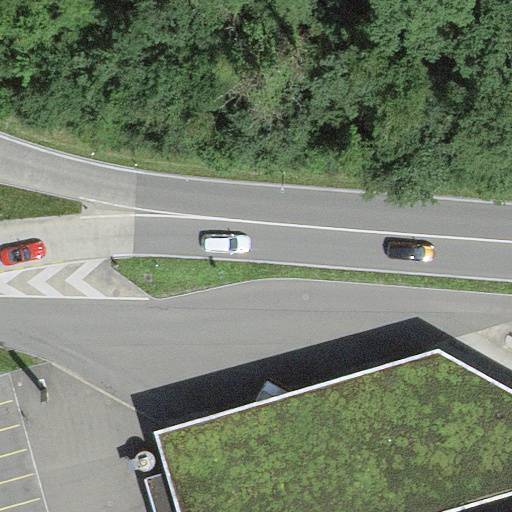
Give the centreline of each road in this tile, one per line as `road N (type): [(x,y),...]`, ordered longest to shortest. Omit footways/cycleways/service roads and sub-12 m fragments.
road 1 (secondary): [(511,241),(188,221)]
road 2 (secondary): [(188,221),(0,161)]
road 3 (secondary): [(0,243),(188,221)]
